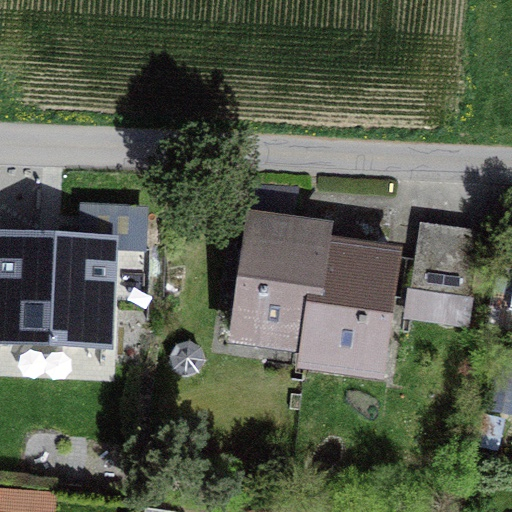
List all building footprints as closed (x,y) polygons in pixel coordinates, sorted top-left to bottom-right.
[(0,336),(102,341),(106,245),(141,247),(143,213),(84,210),(82,245),(3,242),(0,305),(0,336)] [(236,326),(307,336),(326,232),(250,221),(236,326)] [(419,230),(411,290),(440,294),(449,234),(419,230)] [(470,298),(478,238),(449,234),(440,294),(470,298)] [(395,256),(324,246),(305,350),(379,361),(395,256)] [(496,409),(511,411),(511,340),(510,340),(496,409)]
